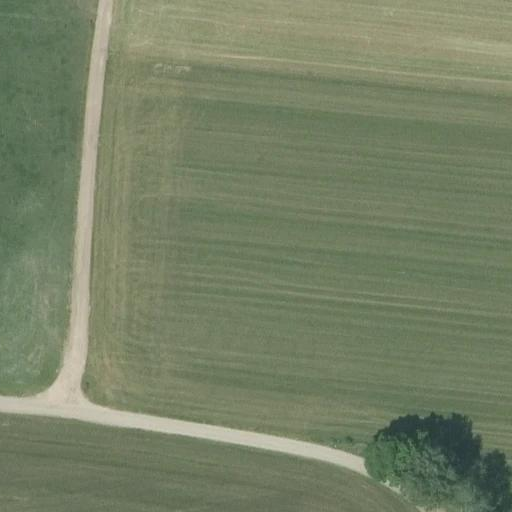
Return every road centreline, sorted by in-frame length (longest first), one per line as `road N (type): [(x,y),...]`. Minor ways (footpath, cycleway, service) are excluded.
road 1 (unclassified): [(432,511),(390,479),(343,458),(0,404)]
road 2 (track): [(70,410),(110,0)]
